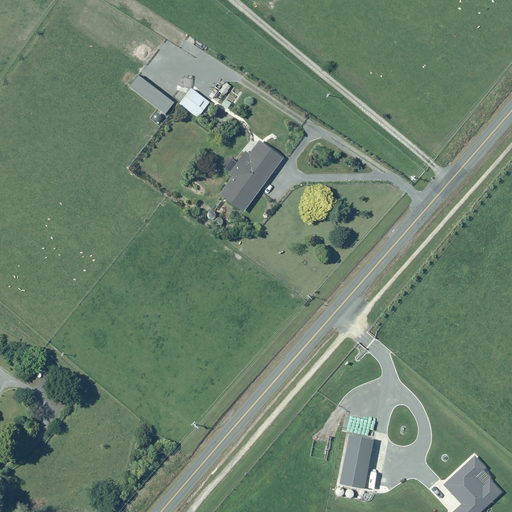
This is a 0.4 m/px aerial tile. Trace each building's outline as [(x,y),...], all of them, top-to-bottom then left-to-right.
[(224,96),(231,88),(225,82),(217,90),(224,96)] [(210,104),(192,89),(180,104),(198,119),(210,104)] [(234,104),(226,99),(221,105),(229,111),(234,104)] [(231,177),(219,194),(244,211),(282,156),(260,140),(250,154),(246,152),(239,162),(231,156),(223,168),(229,172),(227,174),(231,177)] [(373,437),(347,432),(337,481),(363,486),(373,437)] [(472,456),(444,483),(442,485),(459,503),(449,511),(477,511),(500,491),(489,478),(481,485),(473,476),(482,468),(472,456)]
